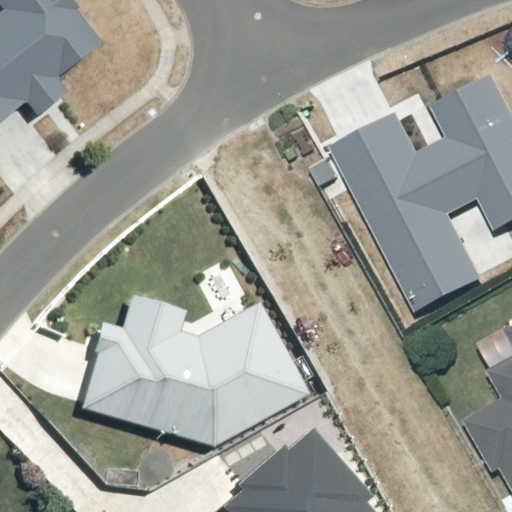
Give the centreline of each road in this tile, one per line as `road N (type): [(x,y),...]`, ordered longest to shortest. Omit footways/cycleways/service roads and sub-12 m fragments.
road 1 (residential): [(0,295),(90,203),(265,71)]
road 2 (residential): [(265,71),(439,0)]
